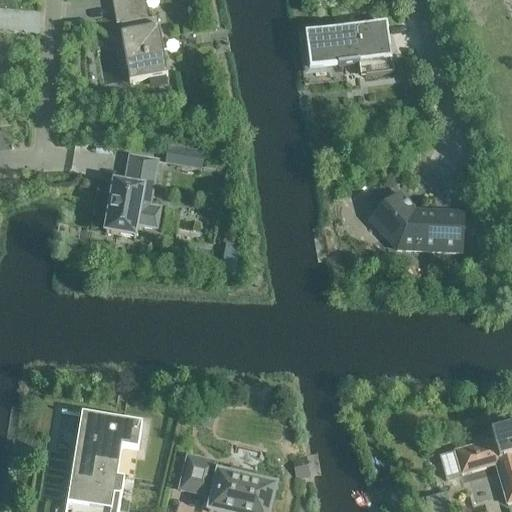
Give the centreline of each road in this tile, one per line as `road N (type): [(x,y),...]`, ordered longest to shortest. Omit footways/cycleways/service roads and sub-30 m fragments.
road 1 (residential): [(447,164),(447,119),(413,0)]
road 2 (residential): [(54,0),(42,160)]
